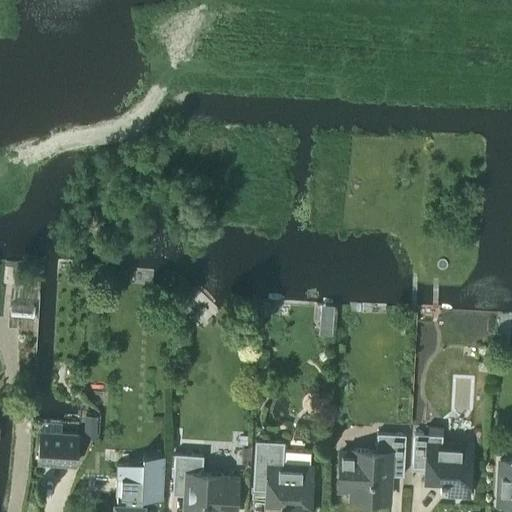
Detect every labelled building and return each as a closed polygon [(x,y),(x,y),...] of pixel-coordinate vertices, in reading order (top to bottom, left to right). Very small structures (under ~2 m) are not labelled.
[(178,309),(189,319),(195,312),(185,302),(178,309)] [(261,307),(261,311),(264,315),(268,315),(272,312),(272,308),(269,304),(265,304),(261,307)] [(319,333),(332,334),(332,324),(319,324),(319,333)] [(86,415),(85,434),(96,435),(97,415),(86,415)] [(439,482),(440,483),(444,483),(443,492),(468,493),(469,484),(471,443),(442,442),(442,433),(442,427),(443,423),(428,423),(428,432),(413,432),(412,466),(426,466),(425,479),(439,480),(439,482)] [(37,460),(76,463),(78,434),(39,431),(37,460)] [(340,451),(339,474),(338,491),(351,492),(351,496),(388,498),(389,464),(404,465),(405,433),(377,431),(376,450),(354,449),(353,452),(340,451)] [(253,474),(252,487),(266,488),(266,501),(280,502),(280,505),(284,505),(283,511),(309,511),(311,478),(312,465),(283,464),(284,440),(255,438),(253,474)] [(116,493),(116,500),(115,500),(113,511),(142,511),(143,502),(141,502),(142,494),(163,496),(165,453),(142,451),(142,458),(117,462),(115,493),(116,493)] [(174,451),(172,483),(187,484),(185,511),(221,511),(222,499),(236,499),(237,477),(224,476),(224,473),(202,472),(203,453),(174,451)] [(511,458),(500,458),(498,488),(497,502),(502,502),(502,503),(505,507),(509,509),(511,509),(511,458)]
